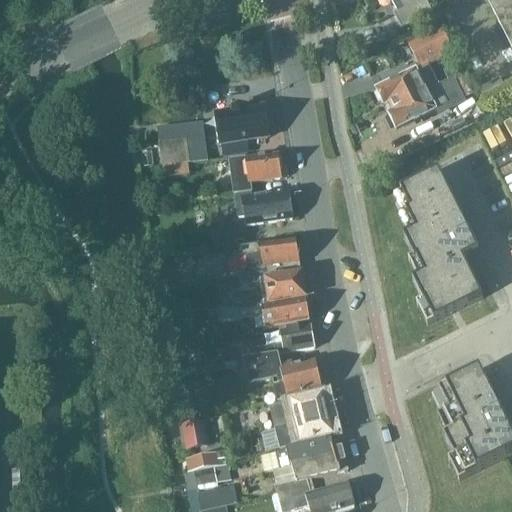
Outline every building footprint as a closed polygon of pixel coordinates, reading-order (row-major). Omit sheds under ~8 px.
[(396,0),(402,11),(393,15),(402,32),(433,16),(425,0),(423,0),(420,2),(419,0),(372,0),(373,2),(377,0),(396,0)] [(511,0),(502,0),(490,6),(511,49),(511,0)] [(409,47),(421,70),(428,66),(428,67),(453,54),(442,31),(409,47)] [(386,109),(437,84),(428,67),(428,66),(421,70),(417,72),(416,72),(377,91),(386,109)] [(448,79),(460,73),(456,66),(445,71),(448,79)] [(464,82),(460,73),(448,79),(453,90),(465,84),(464,82)] [(437,84),(386,109),(397,131),(437,112),(436,112),(448,106),(437,84)] [(233,113),(217,116),(222,148),(269,140),(264,108),(247,111),(247,109),(233,112),(233,113)] [(463,120),(452,126),(454,130),(465,124),(463,120)] [(187,142),(160,145),(163,168),(189,165),(190,164),(187,145),(188,145),(187,142)] [(188,145),(187,145),(190,164),(189,165),(189,166),(207,163),(204,142),(203,142),(203,143),(188,145)] [(246,159),(233,161),(238,195),(252,194),(251,185),(282,181),(282,179),(284,178),(283,167),(281,167),(279,156),(246,160),(246,159)] [(417,261),(425,277),(413,283),(423,303),(417,306),(419,309),(426,305),(434,321),(426,325),(428,328),(483,300),(464,262),(480,254),(440,174),(394,196),(396,200),(403,196),(411,212),(400,217),(410,237),(404,239),(414,259),(409,261),(410,264),(417,261)] [(252,195),(236,197),(239,221),(246,220),(247,229),(255,227),(293,221),(288,193),(253,199),(252,195)] [(242,228),(213,232),(216,250),(245,245),(242,228)] [(249,273),(262,271),(268,270),(269,279),(284,277),(284,279),(302,276),(296,242),(239,250),(240,258),(246,257),(249,273)] [(154,260),(153,260),(154,272),(167,271),(166,259),(154,260)] [(253,311),(306,301),(302,276),(284,279),(284,277),(269,279),(239,282),(240,293),(251,292),(253,311)] [(306,301),(253,311),(248,312),(249,320),(250,321),(264,318),(266,332),(310,323),(306,301)] [(218,312),(218,322),(242,322),(242,321),(242,312),(218,312)] [(315,351),(311,329),(281,333),(283,346),(244,353),(245,363),(278,357),(315,351)] [(292,365),(281,368),(278,357),(245,363),(251,388),(273,382),(278,403),(323,393),(316,364),(292,369),(292,365)] [(511,435),(481,373),(459,384),(432,397),(442,416),(438,418),(439,421),(446,418),(454,434),(444,439),(454,459),(449,461),(450,464),(458,461),(466,476),(458,480),(460,483),(511,457),(511,435)] [(285,428),(329,417),(324,396),(291,404),(291,405),(270,410),(275,431),(285,429),(285,428)] [(193,408),(180,410),(182,424),(195,422),(193,408)] [(334,439),(329,417),(285,428),(285,429),(275,431),(280,452),(286,451),(301,447),(334,439)] [(204,424),(184,427),(189,452),(209,448),(204,424)] [(339,440),(335,441),(303,449),(275,455),(260,459),(264,476),(280,473),(293,470),(343,456),(342,449),(339,440)] [(217,456),(194,461),(196,473),(214,470),(220,469),(217,456)] [(348,473),(343,456),(293,470),(297,485),(276,490),(278,496),(280,505),(311,496),(307,484),(348,473)] [(10,493),(28,492),(28,472),(10,472),(10,493)] [(215,472),(195,475),(198,488),(218,484),(215,472)] [(348,487),(311,496),(280,505),(282,511),(298,511),(308,509),(309,511),(345,511),(354,510),(348,487)] [(234,489),(199,498),(201,511),(217,511),(227,510),(238,507),(234,489)] [(278,496),(272,498),(275,511),(282,511),(280,505),(278,496)]
